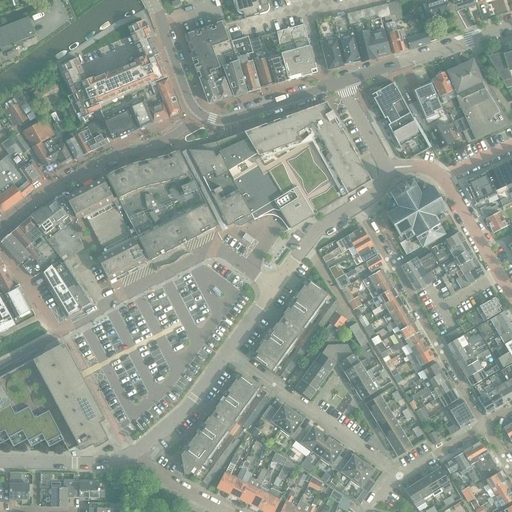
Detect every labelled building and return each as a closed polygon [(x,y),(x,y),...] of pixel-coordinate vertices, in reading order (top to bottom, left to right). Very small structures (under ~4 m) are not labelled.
[(236,8),(237,10),(237,11),(238,12),(238,13),(239,13),(240,14),(241,14),(242,14),(243,14),(244,19),(259,15),(259,14),(264,13),(265,12),(266,12),(267,11),(267,10),(268,10),(268,9),(268,8),(268,7),(267,5),(268,4),(266,0),(232,0),(234,5),(235,9),(236,8)] [(446,0),(437,0),(438,2),(419,7),(423,20),(450,11),(446,0)] [(452,0),(454,5),(458,3),(458,2),(460,1),(462,7),(464,6),(465,9),(474,6),(473,3),(476,2),(475,0),(452,0)] [(399,2),(347,14),(353,37),(356,51),(359,63),(374,59),(374,58),(389,55),(389,54),(380,20),(381,19),(384,18),(385,22),(391,20),(392,23),(403,20),(399,2)] [(347,14),(331,18),(338,40),(341,53),(344,66),(359,63),(356,51),(353,37),(347,14)] [(0,49),(1,52),(15,46),(14,44),(35,35),(28,17),(0,28),(0,49)] [(327,70),(344,66),(341,53),(338,40),(331,18),(316,22),(327,70)] [(77,58),(60,66),(72,95),(67,97),(77,118),(81,117),(82,118),(92,114),(92,112),(99,109),(112,104),(112,103),(111,101),(124,96),(168,77),(158,54),(157,54),(154,46),(149,34),(150,33),(145,22),(143,23),(142,21),(131,26),(128,28),(131,34),(130,35),(134,45),(135,44),(138,52),(140,58),(134,60),(135,62),(108,73),(108,72),(93,79),(93,77),(87,80),(77,58)] [(234,97),(246,93),(237,61),(231,41),(223,21),(184,35),(191,54),(189,55),(196,73),(198,72),(200,78),(199,79),(208,103),(219,99),(219,100),(230,96),(223,78),(218,65),(222,64),(234,97)] [(405,48),(408,47),(405,39),(407,38),(405,30),(400,32),(400,30),(391,32),(388,23),(384,24),(392,54),(406,50),(405,48)] [(277,32),(280,53),(288,80),(298,78),(316,73),(304,24),(285,29),(277,32)] [(407,39),(407,38),(405,39),(408,47),(409,47),(410,49),(430,42),(427,33),(419,35),(413,37),(407,39)] [(249,38),(252,50),(264,47),(261,35),(249,38)] [(252,53),(248,37),(231,42),(237,61),(246,93),(260,89),(251,61),(248,62),(246,55),(252,53)] [(511,49),(488,57),(503,82),(505,81),(507,89),(511,86),(511,49)] [(274,84),(288,80),(280,53),(266,57),(274,84)] [(267,86),(274,84),(266,57),(255,60),(262,86),(264,86),(267,86)] [(472,61),(461,66),(477,103),(493,95),(485,82),(484,82),(484,81),(481,82),(481,81),(479,75),(480,75),(476,66),(475,67),(473,61),(472,62),(472,61)] [(510,123),(493,95),(477,103),(461,66),(449,71),(450,72),(449,72),(451,77),(451,78),(452,81),(449,82),(476,140),(509,125),(510,124),(509,124),(510,123)] [(447,100),(456,96),(446,73),(444,74),(442,72),(439,73),(438,76),(437,76),(438,79),(433,81),(443,103),(448,101),(447,100)] [(166,78),(155,83),(158,90),(162,101),(169,117),(178,114),(179,112),(179,111),(167,78),(166,78)] [(155,83),(124,96),(128,105),(142,99),(152,124),(169,117),(162,101),(158,90),(155,83)] [(412,118),(400,96),(393,83),(381,89),(380,87),(372,90),(376,96),(372,98),(383,119),(390,116),(393,122),(387,125),(399,148),(400,148),(399,147),(420,135),(421,137),(422,136),(421,135),(423,134),(413,117),(412,118)] [(412,103),(418,113),(421,111),(425,119),(425,120),(430,117),(434,116),(435,115),(434,114),(433,112),(442,108),(441,107),(431,83),(412,91),(417,102),(413,104),(412,103)] [(52,92),(58,91),(57,85),(50,86),(42,90),(40,93),(36,89),(33,93),(36,96),(41,100),(45,95),(52,92)] [(99,109),(100,113),(102,118),(112,141),(117,138),(118,139),(136,130),(138,129),(128,105),(124,96),(111,101),(112,103),(112,104),(99,109)] [(142,99),(128,105),(138,129),(152,124),(142,99)] [(5,109),(2,111),(13,127),(17,124),(18,126),(27,120),(24,115),(35,108),(30,101),(19,108),(16,103),(6,110),(5,109)] [(315,106),(215,142),(228,171),(254,220),(272,210),(274,210),(281,212),(286,221),(291,229),(370,181),(332,111),(331,111),(327,105),(318,111),(315,106)] [(55,112),(50,115),(55,123),(59,121),(55,112)] [(451,124),(447,126),(449,130),(455,126),(459,133),(470,128),(465,117),(455,121),(453,122),(451,124)] [(45,120),(40,122),(49,138),(54,136),(45,120)] [(97,120),(86,126),(87,127),(93,139),(87,143),(91,152),(108,143),(97,120)] [(55,123),(53,124),(57,132),(63,129),(59,121),(55,123)] [(43,142),(49,138),(40,122),(21,133),(25,139),(26,139),(42,167),(51,162),(42,145),(44,144),(43,142)] [(432,129),(429,130),(440,149),(442,148),(455,140),(449,130),(447,126),(444,122),(442,123),(432,129)] [(77,135),(73,137),(83,156),(91,152),(87,143),(93,139),(87,127),(80,131),(76,133),(77,135)] [(72,133),(63,140),(66,145),(74,160),(82,156),(83,156),(73,137),(72,133)] [(11,139),(15,144),(15,143),(23,154),(29,150),(17,135),(11,139)] [(51,140),(44,144),(42,145),(51,162),(58,158),(61,164),(71,158),(61,140),(58,142),(59,144),(55,147),(51,140)] [(228,171),(215,142),(187,148),(228,227),(234,223),(236,226),(238,227),(241,226),(254,220),(228,171)] [(28,160),(23,154),(15,143),(15,144),(5,151),(8,154),(31,186),(43,177),(30,159),(28,160)] [(105,176),(116,197),(117,197),(150,261),(217,226),(198,189),(197,189),(194,181),(178,151),(177,151),(167,155),(165,156),(165,155),(154,159),(155,159),(153,159),(142,161),(142,162),(140,162),(129,165),(129,166),(128,166),(128,165),(117,170),(116,171),(116,170),(106,175),(106,176),(105,176)] [(33,190),(31,186),(8,154),(0,160),(0,166),(7,175),(6,175),(13,186),(24,198),(33,190)] [(511,174),(507,163),(497,168),(505,186),(511,182),(511,174)] [(24,198),(13,186),(6,175),(7,175),(0,166),(0,213),(1,216),(24,198)] [(487,172),(495,191),(505,186),(497,168),(487,172)] [(465,181),(468,187),(465,188),(470,200),(473,199),(476,205),(497,195),(495,191),(487,172),(465,181)] [(386,213),(397,232),(401,238),(401,239),(402,238),(405,243),(401,245),(406,255),(421,246),(422,247),(445,234),(437,222),(445,217),(442,211),(446,209),(433,186),(428,189),(424,182),(421,185),(417,178),(413,180),(413,179),(406,183),(405,182),(400,185),(397,187),(398,189),(391,193),(391,194),(388,196),(391,202),(388,204),(391,210),(386,213)] [(118,278),(150,261),(117,197),(116,197),(113,199),(102,179),(66,198),(77,218),(84,215),(109,263),(111,264),(118,278)] [(43,213),(33,219),(46,237),(45,239),(64,263),(54,270),(80,311),(93,304),(65,262),(83,249),(68,217),(65,213),(67,211),(63,202),(62,202),(59,205),(55,200),(53,201),(55,204),(43,213)] [(486,220),(493,232),(494,233),(508,225),(500,212),(486,220)] [(41,273),(42,275),(52,266),(54,270),(64,263),(45,239),(46,237),(33,219),(31,217),(11,234),(36,262),(42,273),(41,273)] [(322,257),(326,263),(332,259),(353,247),(368,239),(362,228),(353,232),(336,243),(339,247),(335,249),(336,251),(333,254),(332,252),(322,257)] [(434,253),(436,257),(464,241),(459,232),(444,241),(447,246),(442,249),(442,248),(434,253)] [(32,278),(41,273),(42,273),(36,262),(11,234),(1,243),(20,264),(26,259),(29,261),(22,266),(32,278)] [(251,243),(254,240),(245,234),(243,237),(242,238),(243,238),(245,240),(250,244),(251,244),(251,243)] [(354,260),(359,257),(359,256),(373,248),(368,239),(353,247),(357,254),(352,257),(354,260)] [(469,249),(464,241),(436,257),(438,261),(451,253),(454,258),(469,249)] [(377,254),(373,248),(359,256),(359,257),(363,262),(377,254)] [(445,267),(448,272),(474,257),(469,249),(454,258),(455,260),(445,267)] [(401,266),(406,275),(434,259),(429,250),(401,266)] [(371,273),(384,265),(378,256),(365,263),(336,280),(339,285),(368,268),(371,273)] [(461,269),(464,275),(479,266),(474,257),(448,272),(450,276),(461,269)] [(406,275),(411,283),(426,274),(424,270),(436,262),(434,259),(406,275)] [(34,316),(32,310),(19,285),(14,287),(0,260),(0,328),(13,321),(16,326),(34,316)] [(67,318),(80,311),(54,270),(52,266),(42,275),(67,318)] [(335,266),(329,269),(332,275),(338,271),(335,266)] [(484,274),(479,266),(464,275),(456,279),(461,288),(484,274)] [(362,281),(367,290),(387,279),(382,270),(362,281)] [(431,271),(426,274),(411,283),(416,292),(436,280),(434,277),(435,277),(433,274),(432,274),(431,271)] [(373,299),(379,296),(392,288),(387,279),(367,290),(373,299)] [(271,372),(296,338),(298,339),(305,330),(303,328),(327,294),(308,280),(251,358),(271,372)] [(224,294),(216,287),(212,292),(220,299),(224,294)] [(342,289),(349,301),(353,298),(347,287),(342,289)] [(374,304),(377,309),(397,297),(392,288),(379,296),(381,300),(374,304)] [(356,297),(353,298),(349,301),(354,310),(361,305),(356,297)] [(387,309),(389,313),(403,306),(397,297),(377,309),(375,310),(372,312),(371,312),(374,316),(387,309)] [(497,307),(499,306),(499,304),(499,302),(497,299),(495,299),(494,297),(476,308),(481,316),(470,323),(473,327),(500,311),(497,307)] [(383,317),(388,326),(408,314),(403,306),(389,313),(383,317)] [(359,311),(354,313),(358,319),(363,317),(359,311)] [(496,332),(499,336),(511,328),(511,322),(506,313),(503,312),(477,327),(484,339),(496,332)] [(329,322),(330,323),(337,328),(339,329),(346,320),(336,313),(329,322)] [(397,327),(400,331),(413,323),(408,314),(388,326),(386,327),(389,332),(397,327)] [(330,323),(323,333),(330,338),(337,328),(330,323)] [(349,327),(353,334),(360,330),(357,323),(349,327)] [(396,341),(398,344),(418,332),(413,323),(400,331),(394,334),(398,340),(396,341)] [(364,327),(370,336),(375,333),(369,324),(364,327)] [(499,348),(500,347),(511,339),(511,328),(499,336),(494,339),(498,345),(499,348)] [(456,329),(446,336),(449,341),(459,335),(456,329)] [(353,334),(357,340),(364,336),(360,330),(353,334)] [(407,344),(410,349),(423,341),(418,332),(398,344),(392,347),(395,352),(407,344)] [(447,345),(451,353),(471,341),(466,333),(447,345)] [(372,340),(375,345),(381,342),(378,336),(372,340)] [(511,361),(511,339),(500,347),(502,350),(506,348),(511,357),(507,360),(509,363),(511,361)] [(382,341),(381,342),(375,345),(380,354),(386,351),(385,351),(387,350),(382,341)] [(408,358),(409,361),(428,349),(423,341),(410,349),(413,355),(408,358)] [(451,353),(456,361),(472,352),(469,347),(473,345),(471,341),(451,353)] [(347,376),(350,382),(365,372),(353,353),(353,354),(347,344),(327,345),(321,354),(321,353),(295,389),(309,399),(316,390),(315,389),(317,386),(319,386),(335,364),(334,363),(335,362),(339,362),(338,363),(344,373),(347,372),(349,375),(347,376)] [(0,443),(9,439),(13,447),(27,439),(31,447),(44,440),(48,447),(62,440),(68,451),(78,445),(81,451),(99,441),(98,441),(107,437),(58,346),(47,352),(0,376),(0,443)] [(434,359),(428,349),(409,361),(411,364),(417,361),(421,367),(434,359)] [(456,361),(461,370),(477,361),(476,360),(472,352),(456,361)] [(461,370),(466,378),(481,369),(479,364),(492,356),(489,352),(476,360),(477,361),(461,370)] [(502,367),(508,364),(503,355),(497,359),(502,367)] [(386,363),(391,372),(396,369),(392,363),(397,360),(395,357),(386,363)] [(414,388),(422,384),(442,372),(436,363),(423,371),(418,374),(421,379),(412,384),(414,388)] [(388,377),(383,368),(377,372),(382,380),(388,377)] [(507,381),(503,383),(511,399),(511,398),(511,379),(511,378),(505,368),(501,371),(507,381)] [(286,379),(290,373),(285,369),(285,370),(281,375),(286,379)] [(484,373),(481,369),(466,378),(471,386),(491,374),(489,371),(484,373)] [(354,386),(357,390),(374,379),(369,370),(365,372),(350,382),(353,387),(354,386)] [(420,397),(425,393),(447,381),(442,372),(422,384),(424,389),(411,397),(413,400),(420,397)] [(182,454),(181,454),(182,464),(184,471),(185,475),(185,474),(186,475),(188,475),(189,474),(190,473),(191,472),(194,468),(198,471),(202,466),(205,461),(208,457),(209,456),(212,452),(215,448),(218,443),(222,438),(225,434),(226,432),(227,431),(229,432),(230,431),(234,426),(236,423),(234,421),(235,420),(238,415),(241,411),(245,406),(248,402),(251,397),(255,392),(258,387),(247,379),(240,374),(236,379),(233,384),(229,388),(226,393),(223,397),(219,402),(216,407),(213,411),(209,416),(206,420),(203,425),(200,429),(200,430),(196,434),(193,439),(190,443),(186,448),(183,452),(182,454)] [(374,379),(357,390),(359,394),(358,395),(361,400),(380,388),(374,379)] [(431,395),(434,400),(452,390),(447,381),(425,393),(420,397),(422,401),(431,395)] [(495,382),(492,384),(504,404),(511,399),(503,383),(498,386),(495,382)] [(487,414),(495,409),(486,393),(480,383),(475,386),(481,396),(478,398),(487,414)] [(491,390),(486,393),(495,409),(504,404),(492,384),(488,386),(491,390)] [(458,399),(452,390),(434,400),(431,402),(433,406),(439,403),(438,401),(440,400),(444,407),(458,399)] [(391,394),(395,401),(401,397),(397,391),(391,394)] [(265,395),(261,401),(266,404),(270,399),(265,395)] [(369,409),(371,413),(385,404),(379,395),(364,404),(368,410),(369,409)] [(405,404),(401,397),(395,401),(396,403),(397,402),(400,407),(405,404)] [(261,401),(258,406),(262,409),(266,404),(261,401)] [(445,411),(451,421),(469,411),(463,401),(445,411)] [(372,417),(375,422),(390,412),(385,404),(371,413),(373,416),(372,417)] [(258,406),(254,411),(259,414),(262,409),(258,406)] [(271,421),(281,428),(293,412),(288,408),(287,409),(282,406),(278,412),(269,406),(262,417),(270,423),(271,421)] [(415,412),(421,422),(429,417),(423,407),(415,412)] [(254,411),(250,416),(255,420),(259,414),(254,411)] [(475,421),(469,411),(451,421),(453,425),(447,429),(450,435),(475,421)] [(298,416),(293,412),(281,428),(280,430),(295,441),(303,430),(298,427),(302,421),(298,417),(298,416)] [(379,427),(381,430),(396,421),(390,412),(375,422),(378,427),(379,427)] [(250,416),(246,421),(251,425),(255,420),(250,416)] [(247,430),(251,425),(246,421),(242,427),(247,430)] [(383,434),(386,439),(401,430),(396,421),(381,430),(384,434),(383,434)] [(511,422),(503,427),(511,442),(511,422)] [(253,428),(250,433),(255,437),(259,432),(254,428),(253,428)] [(311,452),(312,451),(312,450),(323,435),(323,436),(324,434),(318,430),(317,431),(312,428),(308,434),(303,430),(295,441),(311,452)] [(390,444),(392,447),(406,438),(401,430),(386,439),(389,444),(390,444)] [(435,444),(439,441),(434,432),(429,434),(435,444)] [(312,450),(312,451),(321,457),(332,442),(323,436),(323,435),(312,450)] [(235,437),(230,444),(235,447),(240,441),(235,437)] [(412,447),(406,438),(392,447),(395,451),(394,451),(397,457),(412,447)] [(320,459),(335,470),(343,459),(338,456),(342,449),(338,446),(338,445),(332,441),(332,442),(321,457),(320,459)] [(480,441),(472,446),(484,466),(484,467),(488,475),(497,470),(480,441)] [(230,444),(226,450),(230,453),(235,447),(230,444)] [(481,468),(484,467),(484,466),(472,446),(463,452),(463,453),(471,464),(478,460),(480,464),(479,464),(481,468)] [(226,450),(221,456),(226,460),(230,453),(226,450)] [(290,450),(286,454),(292,458),(295,454),(290,450)] [(272,460),(283,466),(286,459),(275,453),(272,460)] [(473,468),(471,464),(463,453),(459,455),(457,455),(454,457),(454,459),(453,459),(453,460),(445,465),(450,473),(458,469),(462,475),(467,472),(472,469),(473,468)] [(221,456),(216,463),(221,466),(226,460),(221,456)] [(217,488),(229,493),(236,479),(230,476),(239,458),(238,458),(234,456),(225,473),(217,488)] [(342,472),(351,479),(352,479),(363,463),(358,459),(357,460),(352,457),(348,463),(343,459),(335,470),(340,474),(342,472)] [(286,459),(277,478),(281,480),(284,481),(288,472),(294,475),(298,467),(286,459)] [(229,493),(240,499),(247,484),(241,481),(250,463),(245,461),(236,479),(229,493)] [(308,471),(311,466),(304,461),(301,466),(308,471)] [(216,463),(212,469),(217,473),(221,466),(216,463)] [(369,467),(363,463),(352,479),(351,479),(350,481),(365,492),(373,481),(368,477),(373,471),(368,468),(369,467)] [(435,471),(431,473),(443,491),(452,486),(440,467),(434,470),(435,471)] [(212,469),(207,475),(212,479),(217,473),(212,469)] [(472,469),(467,472),(473,483),(479,480),(472,469)] [(240,499),(250,504),(258,490),(267,472),(262,470),(257,480),(251,477),(247,485),(247,484),(240,499)] [(486,492),(504,481),(500,474),(499,472),(478,484),(481,489),(483,488),(486,492)] [(304,481),(307,476),(306,476),(300,473),(295,483),(301,487),(304,481)] [(427,474),(422,478),(432,493),(434,497),(443,491),(431,473),(428,475),(427,474)] [(46,480),(50,481),(50,475),(40,474),(40,484),(46,484),(46,480)] [(207,486),(212,479),(207,475),(202,482),(207,486)] [(272,475),(268,482),(273,485),(277,477),(272,475)] [(277,477),(273,485),(278,487),(281,480),(277,478),(277,477)] [(418,482),(414,484),(423,498),(432,493),(422,478),(417,481),(418,482)] [(67,498),(73,498),(74,482),(74,480),(64,480),(63,488),(51,488),(51,508),(67,508),(67,498)] [(487,499),(489,502),(509,490),(504,481),(486,492),(490,497),(487,499)] [(100,483),(74,482),(73,498),(84,498),(84,499),(89,499),(99,499),(100,483)] [(9,488),(3,488),(3,502),(9,503),(9,500),(29,500),(29,485),(10,484),(9,488)] [(425,502),(423,498),(414,484),(411,486),(410,485),(405,489),(416,508),(425,502)] [(475,497),(469,487),(463,490),(470,501),(475,497)] [(272,488),(268,495),(261,509),(266,511),(273,511),(283,494),(272,488)] [(250,504),(261,509),(268,495),(258,490),(250,504)] [(511,500),(511,495),(509,490),(489,502),(490,504),(493,503),(497,509),(511,500)] [(280,511),(294,511),(296,509),(290,506),(292,503),(290,502),(293,497),(289,495),(280,511)] [(294,511),(307,511),(311,506),(300,500),(296,509),(294,511)] [(479,506),(476,500),(471,503),(474,509),(479,506)] [(352,511),(357,511),(359,508),(354,505),(355,504),(350,501),(348,508),(352,511)]
